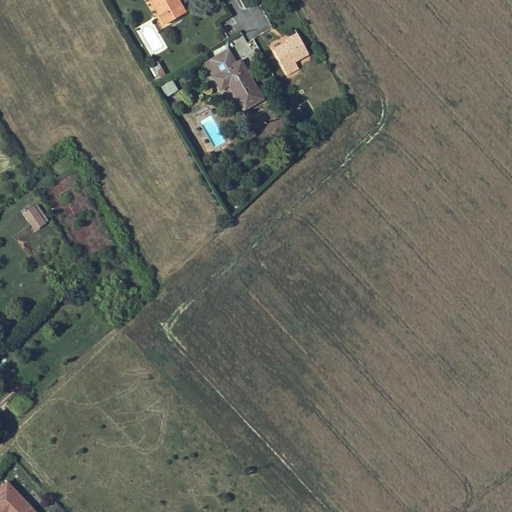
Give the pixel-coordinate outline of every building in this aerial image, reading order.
[(184,13),(177,0),(151,0),(164,23),(166,24),(184,13)] [(226,6),(211,13),(217,24),(231,16),(226,6)] [(287,43),(299,36),(298,34),(286,39),(287,43)] [(295,60),(309,54),(299,36),(287,43),(274,50),(287,74),(298,68),(295,60)] [(263,98),(249,74),(247,75),(239,62),(236,65),(228,51),(212,61),(219,75),(214,77),(221,89),(230,85),(244,109),(263,98)] [(249,74),(241,61),(239,62),(247,75),(249,74)] [(166,76),(158,62),(150,67),(158,81),(166,76)] [(178,91),(171,79),(169,80),(158,86),(165,98),(178,91)] [(0,168),(5,165),(1,159),(7,153),(6,152),(9,149),(7,147),(7,145),(5,142),(0,146),(0,168)] [(45,223),(34,207),(25,214),(36,229),(45,223)] [(35,511),(7,481),(0,487),(0,511),(35,511)]
